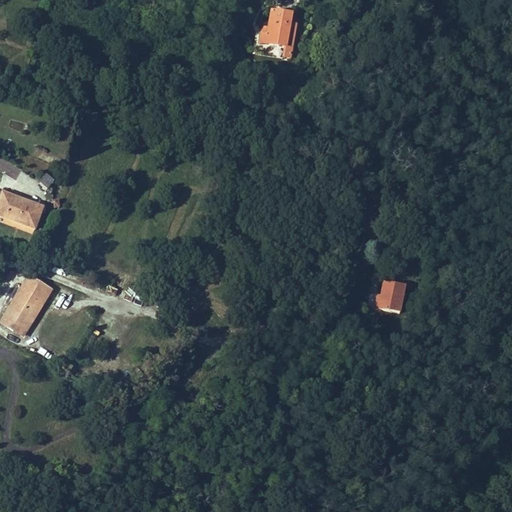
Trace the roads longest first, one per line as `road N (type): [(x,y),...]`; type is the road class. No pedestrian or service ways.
road 1 (residential): [(290,363),(335,320),(363,227),(360,186),(310,129)]
road 2 (residential): [(244,0),(231,46),(275,102),(310,129)]
